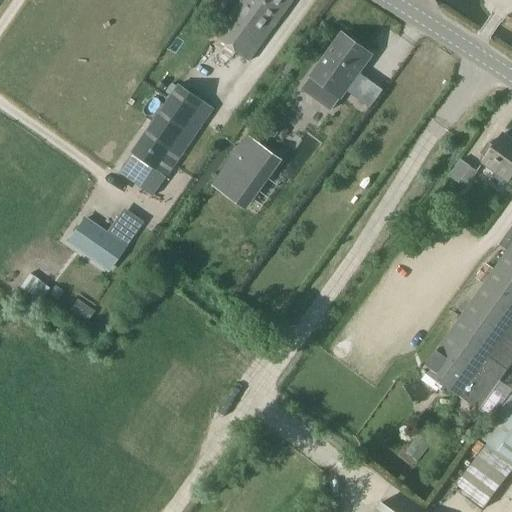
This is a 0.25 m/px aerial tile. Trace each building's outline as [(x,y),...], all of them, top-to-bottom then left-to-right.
[(223,51),(232,58),(236,52),(249,61),(294,0),(242,0),(215,36),(227,45),(223,51)] [(343,34),(302,90),(332,111),(372,55),(343,34)] [(180,85),(120,172),(154,196),(161,186),(214,109),(180,85)] [(248,211),(284,160),(248,134),(212,185),(248,211)] [(483,155),(480,159),(509,181),(511,177),(511,139),(505,134),(495,147),(489,142),(481,153),(483,155)] [(449,176),(459,183),(462,179),(469,184),(478,172),(461,159),(449,176)] [(85,219),(66,245),(109,275),(144,224),(124,211),(108,234),(106,233),(85,219)] [(466,295),(472,299),(422,370),(478,410),(511,363),(511,226),(498,245),(507,252),(494,269),(486,263),(476,277),(478,279),(466,295)] [(511,398),(481,439),(511,461),(511,398)] [(396,511),(382,502),(374,511),(396,511)]
